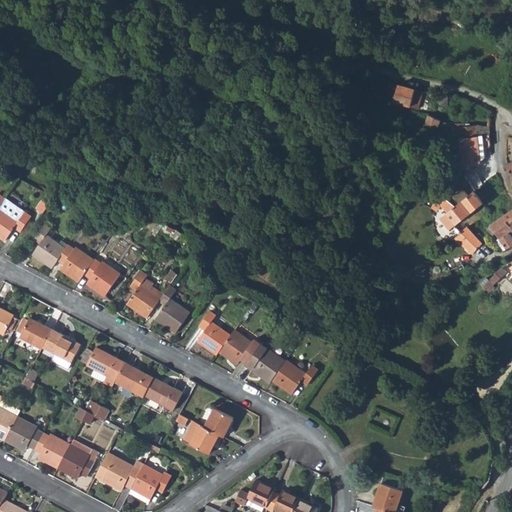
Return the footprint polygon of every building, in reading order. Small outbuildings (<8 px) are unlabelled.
[(397,84),(393,101),(418,109),(422,91),(397,84)] [(439,96),(439,101),(438,103),(446,106),(447,95),(439,96)] [(428,115),(423,126),(435,131),(439,121),(428,115)] [(439,121),(435,131),(459,137),(458,127),(439,121)] [(476,126),(458,127),(459,137),(459,138),(489,135),(489,127),(476,126)] [(489,135),(459,138),(461,165),(462,165),(462,168),(466,168),(466,165),(479,163),(485,158),(483,147),(489,146),(489,135)] [(462,188),(447,200),(455,206),(468,195),(462,188)] [(443,197),(439,203),(447,212),(445,214),(455,225),(483,203),(473,190),(468,195),(455,206),(447,200),(443,197)] [(46,197),(44,201),(49,204),(54,196),(52,195),(50,198),(46,197)] [(0,237),(5,241),(15,227),(21,231),(31,217),(5,198),(0,204),(0,237)] [(37,208),(43,213),(49,204),(44,201),(42,199),(37,208)] [(406,207),(398,217),(403,221),(411,211),(406,207)] [(511,209),(502,216),(511,229),(511,209)] [(455,225),(445,214),(439,218),(448,230),(455,225)] [(511,229),(502,216),(486,229),(496,240),(503,251),(511,245),(511,237),(509,232),(511,230),(511,229)] [(33,254),(53,268),(58,260),(66,248),(60,243),(47,235),(51,228),(45,224),(34,239),(40,243),(33,254)] [(467,227),(456,238),(473,253),(482,244),(467,227)] [(66,248),(58,260),(64,264),(60,269),(79,282),(84,273),(94,259),(76,247),(75,248),(69,244),(66,248)] [(375,248),(366,261),(372,266),(382,252),(375,248)] [(94,259),(84,273),(90,277),(87,283),(105,296),(121,273),(102,261),(101,263),(95,258),(94,259)] [(449,271),(453,277),(466,270),(463,264),(449,271)] [(487,278),(481,282),(483,285),(483,286),(487,290),(488,290),(490,292),(495,287),(494,283),(506,271),(502,267),(489,280),(487,278)] [(166,278),(172,281),(178,273),(172,269),(166,278)] [(161,297),(142,283),(145,278),(147,275),(140,271),(130,286),(136,290),(127,303),(147,317),(159,300),(161,297)] [(145,278),(142,283),(161,297),(163,294),(152,286),(153,283),(145,278)] [(161,297),(159,300),(165,304),(156,318),(176,332),(190,312),(171,298),(176,290),(169,285),(163,294),(161,297)] [(0,331),(4,334),(7,329),(9,325),(13,327),(18,318),(14,316),(14,315),(0,307),(0,331)] [(197,341),(217,354),(219,351),(231,334),(212,322),(216,315),(209,311),(199,326),(205,330),(197,341)] [(24,339),(42,349),(43,347),(52,330),(34,321),(33,323),(28,320),(22,333),(26,335),(24,339)] [(231,334),(219,351),(238,364),(241,359),(247,363),(249,361),(257,349),(251,345),(253,342),(234,329),(231,334)] [(52,330),(43,347),(56,354),(53,360),(67,368),(71,362),(72,362),(81,345),(56,332),(52,330)] [(257,349),(249,361),(255,365),(251,370),(270,383),(272,381),(285,361),(261,343),(257,349)] [(104,383),(112,387),(115,382),(125,362),(96,348),(87,365),(108,376),(104,383)] [(285,361),(272,381),(292,394),(302,380),(308,385),(318,369),(312,365),(306,373),(287,359),(285,361)] [(125,362),(115,382),(143,397),(144,395),(154,377),(125,362)] [(32,369),(26,378),(28,379),(34,382),(39,373),(32,369)] [(154,377),(144,395),(173,410),(182,392),(154,377)] [(28,379),(25,384),(33,388),(35,383),(34,382),(28,379)] [(0,437),(5,440),(17,417),(21,410),(2,400),(3,398),(0,396),(0,437)] [(92,408),(90,412),(95,414),(97,416),(102,407),(94,403),(92,408)] [(81,407),(76,417),(83,420),(88,411),(87,410),(81,407)] [(102,407),(97,416),(103,419),(108,410),(102,407)] [(215,408),(205,427),(219,434),(223,437),(233,417),(215,408)] [(88,411),(83,420),(90,424),(95,414),(90,412),(88,411)] [(179,414),(176,420),(185,425),(188,419),(179,414)] [(17,417),(5,440),(25,451),(28,446),(35,449),(43,433),(36,429),(37,428),(17,417)] [(192,421),(183,439),(190,443),(200,425),(192,421)] [(200,425),(190,443),(190,444),(209,454),(219,434),(205,427),(200,425)] [(43,433),(35,449),(41,452),(39,457),(58,467),(70,445),(50,434),(49,436),(43,433)] [(73,439),(70,445),(90,455),(89,457),(95,460),(99,453),(73,439)] [(70,445),(58,467),(78,478),(81,473),(87,476),(95,460),(89,457),(90,455),(70,445)] [(108,453),(95,476),(122,490),(125,485),(131,488),(144,464),(136,460),(133,466),(108,453)] [(365,459),(362,468),(370,471),(373,462),(365,459)] [(131,488),(128,493),(137,497),(139,492),(151,498),(157,489),(163,492),(172,476),(164,472),(163,474),(144,464),(131,488)] [(247,498),(266,508),(274,491),(276,488),(266,483),(265,485),(255,480),(249,494),(240,490),(235,501),(244,505),(247,498)] [(381,483),(373,506),(378,508),(391,511),(395,511),(403,490),(381,483)] [(274,491),(266,508),(273,511),(274,508),(282,511),(292,511),(299,498),(282,490),(280,494),(274,491)] [(139,492),(137,497),(149,503),(151,498),(139,492)] [(316,511),(318,508),(308,504),(308,502),(299,498),(292,511),(316,511)] [(0,509),(0,511),(26,511),(5,500),(0,509)]
